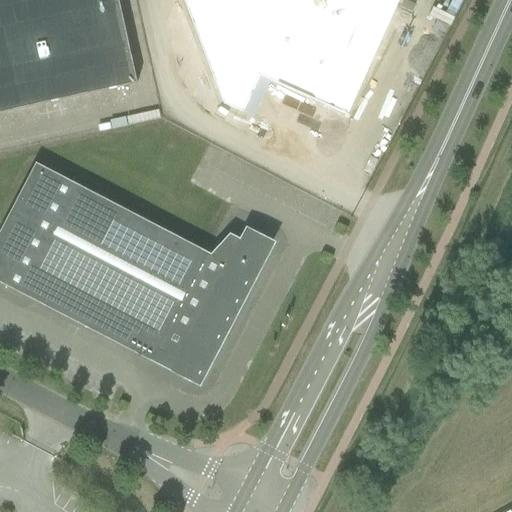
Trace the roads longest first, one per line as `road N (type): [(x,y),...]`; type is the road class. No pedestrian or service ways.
road 1 (tertiary): [(280,511),(417,235)]
road 2 (tertiary): [(390,222),(250,490)]
road 3 (tertiary): [(511,3),(479,47),(390,222)]
road 4 (tertiary): [(417,235),(501,60),(511,6)]
road 5 (unclassified): [(157,460),(0,386)]
